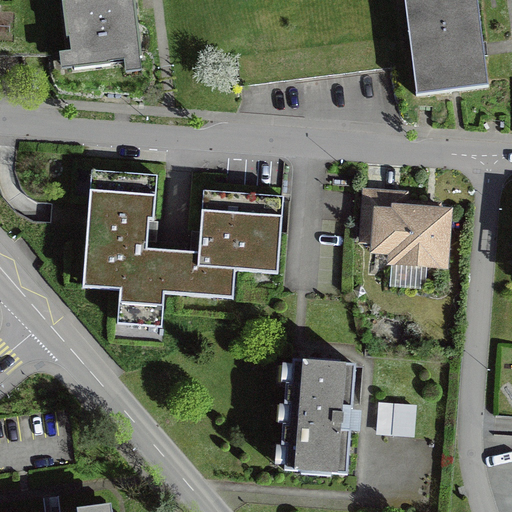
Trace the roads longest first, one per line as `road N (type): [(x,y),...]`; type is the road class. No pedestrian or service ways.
road 1 (residential): [(488,154),(0,119)]
road 2 (residential): [(485,511),(469,423),(488,154)]
road 3 (tertiary): [(211,511),(46,320)]
road 4 (unknown): [(308,140),(304,296)]
